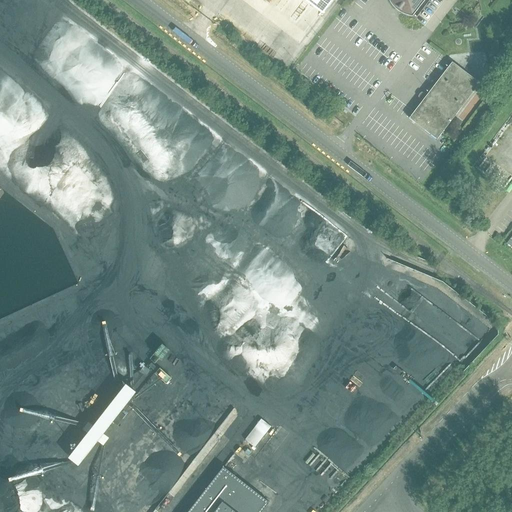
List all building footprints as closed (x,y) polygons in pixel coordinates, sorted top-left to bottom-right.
[(286,9),(290,0),(282,0),(279,5),(286,9)] [(304,0),(322,14),(332,0),(304,0)] [(389,0),(390,2),(392,5),(394,7),(395,9),(398,10),(400,12),(402,13),(405,14),(407,15),(410,16),(412,16),(424,0),(389,0)] [(294,14),(299,19),(310,6),(306,2),(294,14)] [(420,98),(422,101),(409,118),(437,139),(480,83),(452,62),(427,95),(423,93),(420,98)] [(423,178),(438,160),(430,153),(415,171),(423,178)] [(164,341),(156,353),(164,358),(172,347),(164,341)] [(127,380),(74,458),(84,465),(100,441),(106,445),(112,436),(109,434),(140,389),(127,380)] [(263,417),(246,438),(257,446),(274,426),(263,417)] [(216,430),(184,476),(190,480),(222,434),(216,430)] [(224,466),(206,489),(188,511),(261,511),(270,502),(224,466)]
